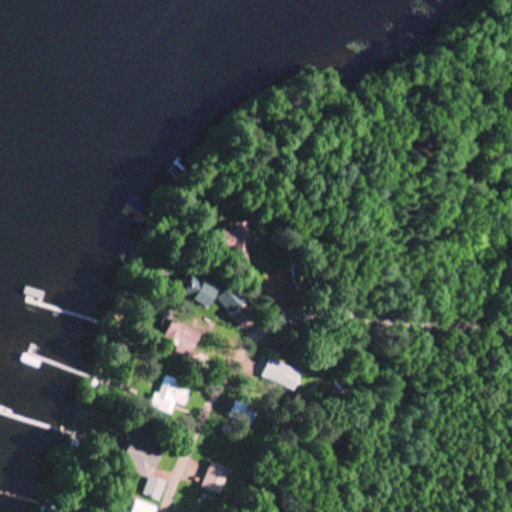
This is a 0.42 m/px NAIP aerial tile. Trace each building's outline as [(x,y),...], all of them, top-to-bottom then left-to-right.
[(229,244),(240,254),(252,241),(240,231),(229,244)] [(218,300),(233,316),(245,305),(230,288),(220,298),(201,278),(187,291),(206,311),(218,300)] [(197,340),(172,327),(166,339),(191,351),(197,340)] [(299,377),(268,359),(257,377),(289,395),(299,377)] [(172,418),(176,404),(187,407),(193,385),(162,376),(152,412),(172,418)] [(247,404),(230,405),(232,425),(249,424),(247,404)] [(123,471),(149,481),(143,497),(161,503),(168,483),(154,479),(164,450),(150,444),(152,438),(136,432),(123,471)] [(200,490),(217,498),(229,471),(212,463),(200,490)] [(157,511),(158,508),(136,502),(133,511),(157,511)]
